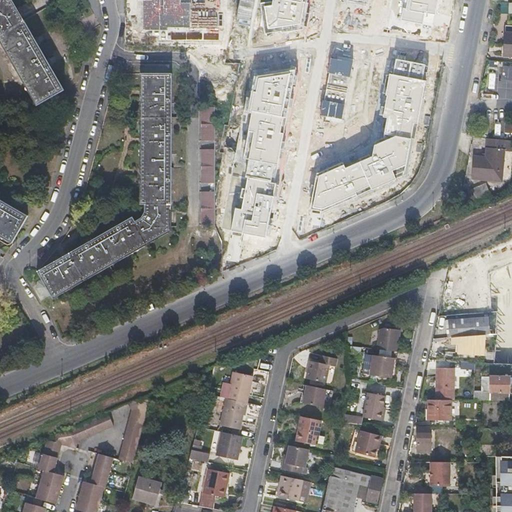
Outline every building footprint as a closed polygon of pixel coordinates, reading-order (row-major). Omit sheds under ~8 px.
[(0,29),(2,34),(0,34),(0,35),(24,77),(40,104),(63,91),(47,61),(24,21),(21,23),(9,1),(0,1),(0,29)] [(511,1),(501,1),(501,13),(511,12),(511,1)] [(511,80),(511,65),(503,65),(502,80),(511,80)] [(48,287),(52,295),(131,250),(168,229),(168,205),(171,205),(171,144),(171,87),(171,74),(169,74),(169,72),(167,69),(148,68),(146,72),(146,74),(143,74),(143,95),(143,164),(143,204),(146,204),(146,212),(142,218),(136,222),(133,217),(115,228),(89,243),(66,256),(39,272),(40,275),(37,277),(35,283),(38,288),(44,289),(48,287)] [(511,80),(508,80),(507,88),(499,87),(498,98),(506,99),(505,106),(511,106),(511,80)] [(206,108),(202,108),(202,142),(206,142),(216,142),(216,108),(206,108)] [(500,179),(501,169),(503,138),(486,135),(485,156),(472,155),(471,176),(500,179)] [(209,151),(204,151),(203,151),(203,184),(212,184),(216,184),(216,181),(216,159),(216,156),(216,151),(209,151)] [(485,182),(471,188),(474,197),(488,192),(485,182)] [(202,193),(202,225),(216,226),(216,193),(202,193)] [(0,232),(13,240),(27,216),(0,200),(0,232)] [(511,310),(511,280),(492,283),(494,312),(511,310)] [(490,335),(489,327),(488,318),(446,322),(447,338),(459,337),(458,354),(484,355),(485,335),(490,335)] [(376,348),(397,351),(400,330),(384,327),(379,329),(376,348)] [(374,354),(371,374),(391,377),(394,357),(374,354)] [(310,361),(306,378),(326,382),(330,365),(336,366),(338,358),(323,355),(322,363),(310,361)] [(462,361),(461,375),(473,376),(473,362),(462,361)] [(437,400),(451,400),(452,400),(453,369),(437,370),(437,400)] [(245,403),(246,403),(252,377),(233,372),(227,399),(245,403)] [(509,401),(509,389),(509,377),(492,377),(492,401),(509,401)] [(326,389),(307,385),(304,403),(323,407),(326,389)] [(365,413),(366,392),(359,391),(358,413),(365,413)] [(370,392),(366,415),(384,418),(388,396),(370,392)] [(136,453),(151,393),(129,403),(132,409),(119,459),(134,463),(136,453)] [(227,399),(226,398),(219,425),(239,430),(245,403),(227,399)] [(450,421),(451,400),(437,400),(428,400),(427,421),(450,421)] [(88,421),(47,439),(43,454),(39,468),(44,469),(41,484),(37,499),(28,496),(26,503),(23,511),(45,511),(47,508),(40,507),(42,500),(57,504),(61,489),(64,475),(55,472),(59,458),(62,444),(76,448),(78,442),(115,425),(109,412),(88,421)] [(358,416),(343,414),(341,421),(356,423),(358,416)] [(301,416),(296,440),(316,444),(321,421),(301,416)] [(416,447),(420,448),(424,448),(424,450),(431,451),(431,427),(417,427),(416,447)] [(361,431),(357,452),(376,456),(380,435),(361,431)] [(242,437),(221,432),(216,456),(237,460),(242,437)] [(309,449),(291,445),(287,462),(284,462),(283,469),(301,473),(303,466),(305,467),(309,449)] [(208,462),(210,453),(192,450),(190,459),(208,462)] [(96,511),(100,500),(105,485),(106,485),(110,472),(114,458),(99,454),(95,468),(91,482),(84,480),(80,495),(77,509),(83,510),(82,511),(96,511)] [(450,486),(450,462),(431,462),(431,486),(450,486)] [(352,470),(339,468),(338,475),(351,477),(352,470)] [(209,470),(203,493),(224,498),(229,474),(209,470)] [(303,479),(282,475),(278,495),(299,500),(303,479)] [(372,475),(367,501),(378,504),(384,478),(372,475)] [(139,477),(134,497),(156,504),(162,484),(152,481),(139,477)] [(329,477),(328,484),(326,492),(322,509),(333,511),(352,511),(356,496),(359,484),(329,477)] [(494,511),(511,511),(511,484),(495,485),(494,511)] [(431,511),(432,494),(415,493),(415,511),(431,511)]
